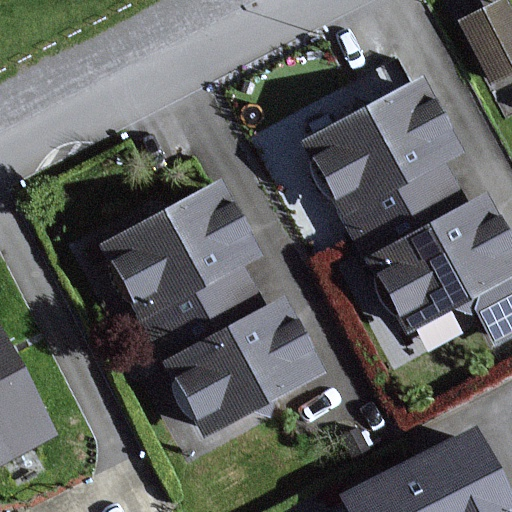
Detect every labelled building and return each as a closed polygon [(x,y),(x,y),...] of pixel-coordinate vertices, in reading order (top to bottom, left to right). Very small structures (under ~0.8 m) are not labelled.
[(511,64),(511,15),(504,0),(464,21),(493,75),(511,64)] [(421,79),(309,140),(346,209),(444,156),(458,148),(421,79)] [(470,205),(444,156),(346,209),(373,257),(470,205)] [(257,250),(222,183),(108,243),(144,310),(242,258),(257,250)] [(470,205),(373,257),(410,326),(511,271),(511,241),(487,196),(470,205)] [(270,310),(242,258),(144,310),(172,362),(270,310)] [(319,370),(283,303),(270,310),(172,362),(208,429),(319,370)] [(8,354),(0,337),(0,460),(51,434),(8,354)] [(511,511),(511,502),(475,430),(350,494),(359,511),(511,511)]
